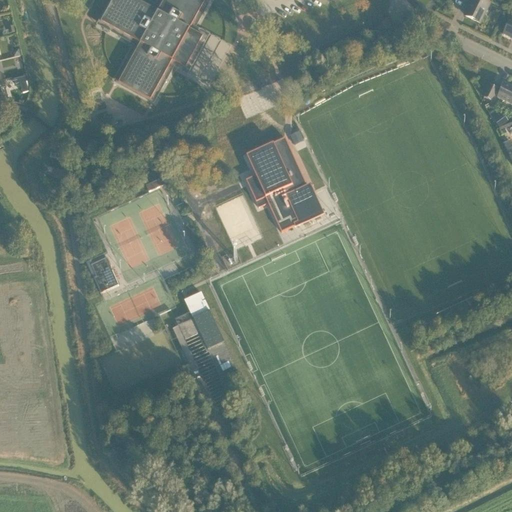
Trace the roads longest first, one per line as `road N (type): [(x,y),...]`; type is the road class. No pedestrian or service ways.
road 1 (track): [(149,511),(102,452),(87,352)]
road 2 (track): [(511,457),(386,511)]
road 3 (residential): [(511,67),(416,19),(398,0)]
